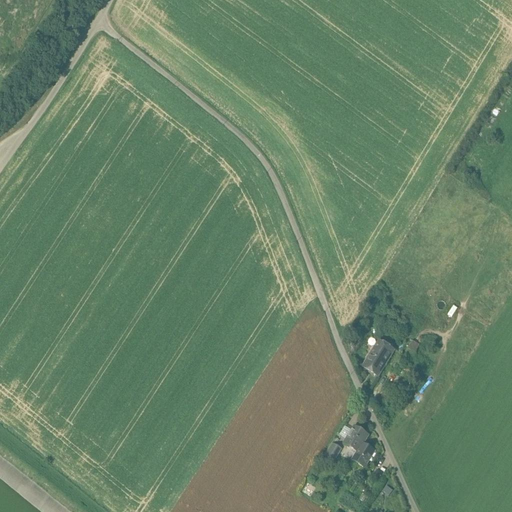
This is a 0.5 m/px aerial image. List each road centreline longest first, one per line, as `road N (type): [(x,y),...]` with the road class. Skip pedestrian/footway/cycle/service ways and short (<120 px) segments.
road 1 (residential): [(417,511),(305,271),(271,172),(235,130),(96,22)]
road 2 (unclassified): [(0,167),(96,22)]
